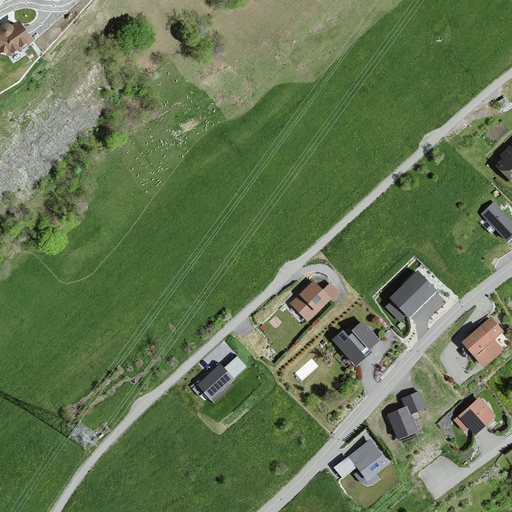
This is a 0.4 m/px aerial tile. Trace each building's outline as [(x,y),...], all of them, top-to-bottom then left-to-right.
[(17,24),(11,28),(7,27),(4,27),(1,27),(0,27),(0,54),(10,57),(30,43),(17,24)] [(502,160),(496,167),(511,185),(511,149),(511,150),(509,147),(499,156),(502,160)] [(511,234),(511,220),(494,201),(481,212),(507,239),(511,234)] [(435,287),(416,270),(389,299),(407,316),(435,287)] [(314,283),(290,306),(307,325),(332,302),(314,283)] [(439,290),(424,304),(431,312),(446,298),(439,290)] [(491,318),(462,343),(483,369),(503,352),(494,340),(502,334),(491,318)] [(342,333),(332,342),(355,369),(365,360),(362,356),(368,351),(379,343),(361,324),(351,333),(352,335),(347,340),(342,333)] [(238,353),(225,363),(235,377),(249,366),(238,353)] [(197,384),(215,401),(237,378),(219,361),(197,384)] [(419,392),(401,400),(406,408),(410,417),(425,411),(419,392)] [(496,412),(479,393),(452,417),(463,429),(467,426),(473,433),(496,412)] [(406,408),(386,416),(394,440),(399,442),(417,435),(410,417),(406,408)] [(369,441),(348,458),(360,474),(381,457),(369,441)]
